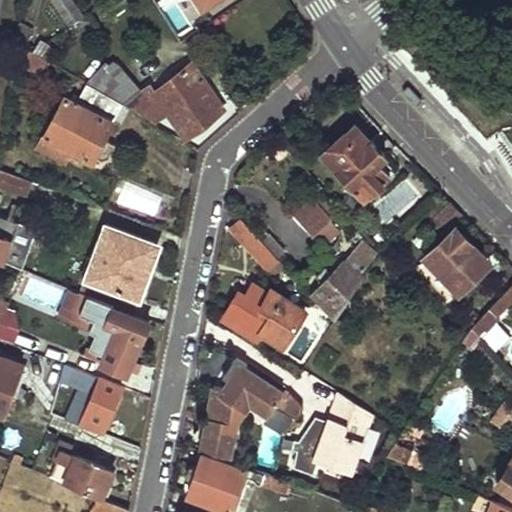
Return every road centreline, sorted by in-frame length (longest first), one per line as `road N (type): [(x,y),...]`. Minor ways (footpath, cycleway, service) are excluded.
road 1 (residential): [(158,511),(218,167),(346,45)]
road 2 (tertiary): [(511,233),(346,45)]
